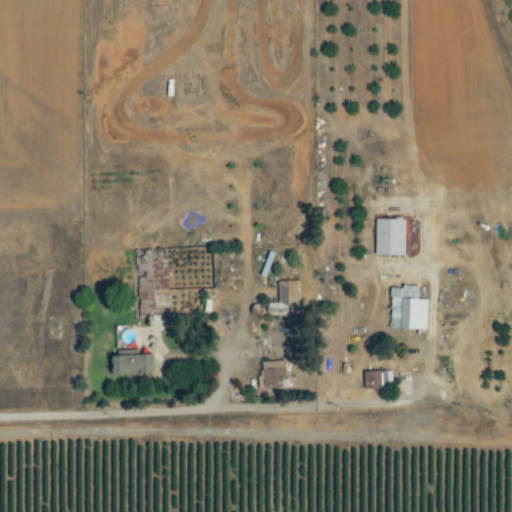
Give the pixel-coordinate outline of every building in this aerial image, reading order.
[(373,255),(402,255),(403,219),(373,219),(373,255)] [(297,281),(277,281),(278,308),(297,308),(297,281)] [(425,299),(416,299),(416,287),(389,287),(388,328),(424,329),(425,299)] [(110,356),(110,375),(149,373),(148,354),(110,356)] [(259,362),(261,383),(283,382),(282,361),(259,362)] [(361,372),(361,388),(389,387),(389,371),(361,372)]
